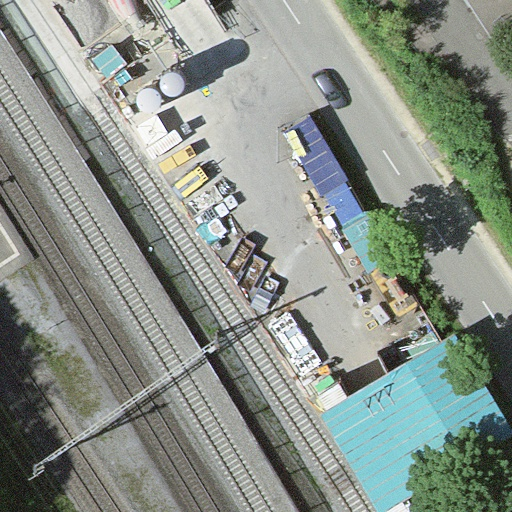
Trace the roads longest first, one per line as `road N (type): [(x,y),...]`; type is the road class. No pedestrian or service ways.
road 1 (tertiary): [(511,344),(282,0)]
road 2 (residential): [(433,0),(481,84),(511,114)]
